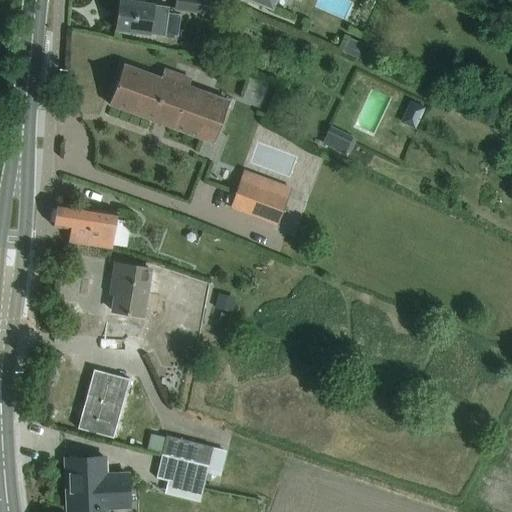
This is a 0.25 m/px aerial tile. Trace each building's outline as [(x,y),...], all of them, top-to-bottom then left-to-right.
[(123,0),(119,0),(116,29),(135,32),(164,36),(168,6),(139,2),(123,0)] [(212,0),(174,0),(173,10),(211,15),(212,0)] [(243,0),(272,11),(276,0),(243,0)] [(371,49),(347,38),(341,52),(365,63),(371,49)] [(161,79),(142,71),(123,64),(108,104),(127,111),(211,145),(228,103),(170,80),(172,74),(164,71),(161,79)] [(411,101),(401,123),(414,129),(424,108),(411,101)] [(330,126),(321,143),(344,154),(352,137),(330,126)] [(240,179),(230,209),(277,225),(287,195),(240,179)] [(116,213),(57,204),(53,225),(71,228),(69,242),(110,248),(116,213)] [(149,268),(135,266),(115,263),(112,280),(117,281),(112,311),(142,316),(149,268)] [(179,266),(175,276),(198,284),(201,273),(179,266)] [(212,311),(230,315),(234,300),(216,295),(212,311)] [(92,372),(76,430),(111,440),(126,382),(92,372)] [(161,454),(208,465),(212,447),(166,436),(161,454)] [(198,503),(208,465),(161,454),(155,479),(167,481),(164,494),(198,503)] [(105,457),(85,458),(65,459),(65,477),(69,477),(70,486),(66,486),(67,510),(128,507),(126,473),(105,474),(105,457)]
